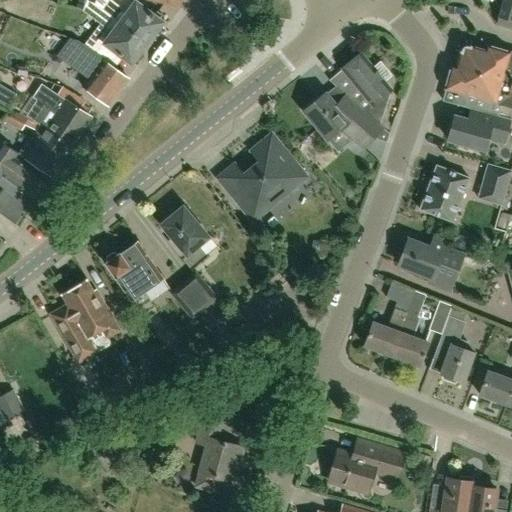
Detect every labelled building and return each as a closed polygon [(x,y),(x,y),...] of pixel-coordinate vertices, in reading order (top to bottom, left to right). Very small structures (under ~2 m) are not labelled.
[(102,10),(147,43),(164,21),(164,17),(157,11),(153,17),(135,3),(126,12),(110,0),(87,0),(86,3),(102,10)] [(511,1),(506,0),(505,0),(498,25),(511,28),(511,1)] [(130,65),(147,43),(102,10),(86,3),(83,11),(109,30),(113,25),(116,27),(104,43),(130,65)] [(471,110),(510,121),(511,121),(511,54),(487,47),(486,52),(471,47),(471,46),(470,45),(469,45),(468,45),(467,46),(467,47),(467,48),(468,50),(463,53),(462,51),(461,50),(460,50),(459,50),(459,51),(458,51),(458,52),(458,53),(459,53),(460,54),(456,69),(451,67),(445,90),(446,90),(443,102),(471,110)] [(108,107),(128,80),(89,48),(78,62),(93,74),(83,87),(108,107)] [(329,81),(381,122),(391,91),(384,83),(392,77),(379,62),(372,68),(360,54),(341,70),(342,71),(329,81)] [(328,142),(341,131),(364,151),(383,130),(380,126),(381,122),(329,81),(334,86),(303,112),(328,142)] [(86,114),(89,110),(82,106),(80,110),(42,84),(35,95),(39,98),(26,117),(45,130),(70,146),(90,116),(86,114)] [(70,146),(45,130),(9,110),(3,121),(21,130),(23,126),(36,131),(30,139),(28,138),(17,154),(50,176),(70,146)] [(468,121),(454,117),(447,142),(484,152),(487,140),(504,145),(510,121),(471,110),(468,121)] [(252,223),(307,178),(271,134),(250,152),(259,162),(238,179),(244,186),(231,197),(252,223)] [(0,143),(0,176),(1,177),(2,175),(7,179),(6,180),(12,185),(12,187),(17,191),(20,189),(34,199),(47,181),(12,157),(13,153),(0,143)] [(488,166),(478,200),(501,207),(511,173),(488,166)] [(436,167),(419,211),(452,224),(469,180),(436,167)] [(0,212),(5,216),(20,198),(8,189),(0,199),(0,212)] [(399,209),(405,226),(420,221),(414,204),(399,209)] [(199,247),(209,238),(183,206),(160,225),(174,243),(170,246),(191,272),(208,258),(199,247)] [(430,250),(408,242),(399,267),(431,279),(430,283),(450,290),(462,256),(435,237),(430,250)] [(145,292),(164,279),(139,243),(121,255),(120,254),(117,256),(111,252),(106,256),(108,263),(106,265),(138,311),(151,302),(145,292)] [(195,275),(184,285),(205,309),(216,299),(195,275)] [(97,353),(88,338),(99,332),(105,341),(120,332),(105,306),(102,307),(87,281),(88,280),(87,279),(60,295),(61,296),(62,295),(67,305),(50,315),(78,364),(97,353)] [(392,356),(416,291),(392,283),(387,298),(397,301),(387,328),(373,323),(364,346),(392,356)] [(205,309),(184,285),(171,296),(192,320),(205,309)] [(428,343),(413,337),(420,318),(418,317),(426,295),(416,291),(392,356),(420,366),(428,343)] [(429,330),(442,335),(452,307),(439,302),(429,330)] [(452,307),(442,335),(443,335),(434,359),(445,363),(441,373),(444,374),(444,379),(455,383),(458,379),(464,382),(474,353),(466,350),(468,343),(460,339),(466,322),(464,321),(467,312),(452,307)] [(480,395),(507,405),(511,390),(511,379),(488,371),(480,395)] [(104,420),(114,414),(138,400),(127,380),(103,394),(108,404),(98,410),(104,420)] [(0,410),(5,420),(23,411),(12,391),(0,397),(0,410)] [(139,422),(91,442),(94,448),(103,444),(111,463),(150,446),(139,422)] [(237,467),(242,449),(216,442),(219,430),(201,425),(195,445),(206,448),(195,488),(216,494),(220,479),(228,481),(232,466),(237,467)] [(35,446),(36,442),(32,436),(24,441),(28,447),(32,448),(35,446)] [(403,455),(371,446),(355,441),(350,455),(337,451),(328,482),(367,493),(373,472),(396,479),(403,455)] [(13,457),(25,450),(21,442),(8,448),(13,457)] [(467,511),(472,478),(459,476),(458,480),(448,479),(444,505),(430,503),(428,511),(467,511)] [(492,511),(496,490),(472,487),(473,478),(472,478),(467,511),(492,511)]
